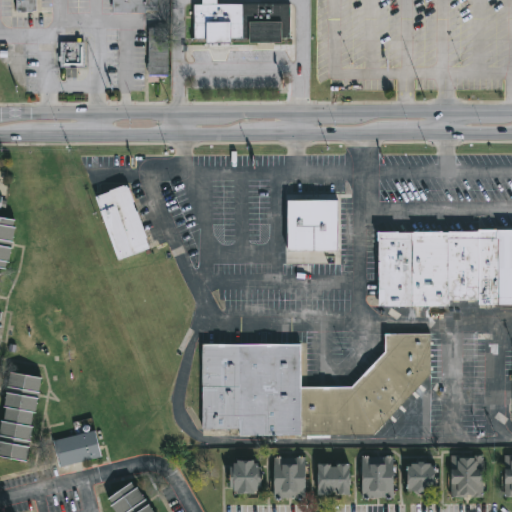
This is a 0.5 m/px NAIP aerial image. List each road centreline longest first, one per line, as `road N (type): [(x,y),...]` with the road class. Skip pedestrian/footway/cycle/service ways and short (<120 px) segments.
road 1 (secondary): [(0,140),(511,137)]
road 2 (secondary): [(511,117),(0,114)]
